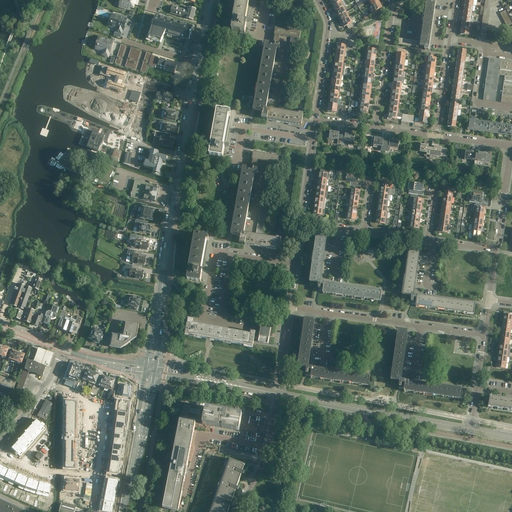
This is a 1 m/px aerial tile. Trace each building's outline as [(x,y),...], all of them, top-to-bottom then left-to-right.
[(137,5),(137,0),(121,0),(120,7),(129,10),(129,7),(133,8),(134,5),(137,5)] [(231,31),(244,33),(245,33),(246,26),(246,22),(247,22),(247,21),(249,22),(250,19),(248,19),(250,0),(236,0),(233,19),(234,20),(233,23),(232,23),(232,26),(231,31)] [(429,50),(434,10),(436,1),(432,0),(431,0),(431,2),(424,1),(419,41),(418,46),(425,47),(424,50),(429,50)] [(336,11),(346,6),(343,1),(341,2),(333,6),(336,11)] [(382,7),(379,2),(371,6),(374,12),(382,8),(382,7)] [(173,6),(170,13),(185,18),(191,19),(193,20),(196,10),(188,7),(188,8),(186,7),(185,10),(173,6)] [(347,8),(346,6),(336,11),(338,16),(346,12),(345,9),(347,8)] [(349,18),(346,12),(338,16),(341,22),(349,18)] [(112,24),(111,27),(116,29),(115,32),(114,36),(119,37),(121,34),(124,26),(125,23),(125,22),(126,18),(115,15),(113,19),(114,19),(113,23),(112,23),(111,24),(112,24)] [(189,40),(193,26),(189,25),(155,15),(149,39),(160,42),(165,32),(167,33),(167,34),(168,34),(185,39),(185,38),(189,40)] [(352,16),(349,18),(341,22),(344,27),(347,26),(348,29),(353,26),(352,23),(351,20),(353,19),(352,16)] [(253,110),(263,112),(262,115),(262,116),(262,118),(261,118),(267,119),(267,120),(288,124),(288,125),(303,129),(306,123),(306,122),(302,120),(303,114),(299,113),(298,115),(284,113),(284,112),(278,110),(266,108),(276,49),(280,50),(280,49),(279,49),(280,47),(279,46),(280,45),(278,45),(280,36),(291,38),(298,39),(300,39),(301,33),(301,32),(275,27),(274,34),(274,35),(275,35),(273,43),(273,44),(265,42),(253,110)] [(113,41),(101,38),(100,42),(101,42),(99,46),(97,50),(103,52),(102,55),(108,57),(111,49),(110,49),(113,41)] [(121,44),(116,63),(121,65),(126,45),(121,44)] [(368,49),(367,51),(367,54),(376,56),(376,53),(377,50),(375,50),(375,46),(368,45),(368,49),(367,49),(368,49)] [(397,51),(397,53),(396,56),(396,59),(405,60),(406,54),(409,55),(410,51),(397,49),(397,51)] [(498,75),(500,60),(489,58),(486,76),(498,78),(499,75),(498,75)] [(174,74),(175,70),(177,64),(175,63),(167,60),(167,61),(165,60),(162,70),(164,70),(174,74)] [(504,76),(507,61),(500,60),(498,75),(499,75),(504,76)] [(106,68),(104,74),(108,75),(108,76),(109,74),(113,76),(111,82),(110,81),(108,88),(109,88),(109,89),(120,92),(121,92),(123,88),(124,88),(125,88),(121,87),(122,86),(122,85),(117,84),(119,77),(124,79),(123,78),(125,73),(121,72),(120,73),(118,72),(118,71),(106,67),(106,68)] [(373,77),(373,74),(364,72),(362,72),(361,78),(363,78),(372,79),(372,80),(374,80),(374,77),(373,77)] [(496,96),(498,78),(486,76),(484,94),(487,95),(490,95),(493,95),(496,96)] [(511,86),(511,76),(511,77),(505,76),(503,85),(511,86)] [(511,86),(503,85),(502,97),(505,97),(508,97),(511,98),(511,86)] [(132,92),(130,98),(138,100),(137,102),(137,103),(140,93),(141,93),(135,91),(135,92),(130,91),(132,92)] [(173,97),(174,96),(173,95),(174,94),(164,92),(164,94),(157,93),(156,98),(156,100),(172,103),(172,102),(173,100),(172,100),(173,97)] [(342,106),(337,105),(329,104),(327,104),(326,107),(328,107),(327,111),(328,111),(328,112),(332,113),(332,112),(337,113),(337,112),(336,112),(337,111),(337,108),(342,109),(342,106)] [(175,116),(176,113),(171,112),(172,109),(169,108),(168,112),(165,111),(164,119),(175,121),(176,116),(175,116)] [(225,143),(230,116),(231,116),(231,112),(223,111),(219,110),(217,110),(211,144),(212,144),(211,148),(210,148),(210,150),(209,155),(223,158),(224,150),(223,150),(224,146),(225,146),(227,146),(228,143),(227,143),(225,143)] [(474,131),(475,120),(469,119),(468,128),(467,130),(474,131)] [(174,126),(167,125),(167,122),(160,120),(159,124),(162,124),(161,131),(174,133),(174,129),(173,129),(174,126)] [(86,138),(84,145),(91,148),(92,148),(93,147),(94,147),(93,150),(98,152),(102,144),(101,143),(101,142),(103,142),(105,137),(88,130),(87,130),(88,130),(86,135),(95,139),(95,141),(86,138)] [(329,139),(337,140),(336,145),(340,145),(342,137),(342,136),(339,135),(339,133),(330,131),(329,139)] [(169,134),(155,132),(155,136),(161,138),(159,145),(172,147),(174,140),(168,139),(169,134)] [(342,136),(342,137),(340,145),(344,146),(347,146),(347,144),(353,145),(354,142),(353,142),(355,135),(345,133),(345,136),(342,136)] [(385,152),(386,143),(387,142),(383,142),(384,139),(374,138),(373,145),(373,147),(379,148),(378,151),(385,152)] [(387,142),(386,143),(385,152),(385,155),(387,156),(387,154),(389,154),(389,152),(389,153),(390,149),(398,150),(399,141),(390,140),(389,142),(387,142)] [(429,160),(430,158),(431,150),(431,148),(428,148),(428,145),(421,144),(420,149),(420,152),(424,153),(424,157),(427,158),(427,159),(429,160)] [(431,148),(431,150),(430,158),(435,159),(435,155),(441,155),(440,156),(445,157),(446,156),(446,153),(447,149),(442,148),(442,147),(434,146),(434,148),(431,148)] [(111,153),(109,158),(117,161),(121,151),(115,149),(113,154),(111,153)] [(146,160),(144,167),(153,170),(152,172),(160,174),(163,163),(165,164),(167,156),(158,154),(159,152),(151,150),(148,161),(146,160)] [(474,165),(476,154),(473,154),(473,152),(465,151),(464,158),(465,158),(464,159),(471,160),(470,164),(474,165)] [(126,152),(124,163),(130,164),(132,153),(127,152),(126,152)] [(276,240),(264,238),(262,237),(262,236),(256,235),(244,233),(254,174),(257,174),(258,171),(257,171),(257,169),(256,169),(258,160),(269,162),(275,163),(277,164),(278,156),(253,152),(252,159),(253,159),(253,160),(252,160),(251,168),(243,167),(231,234),(231,235),(241,236),(240,240),(239,243),(245,244),(245,245),(266,248),(265,249),(266,249),(281,253),(284,247),(280,244),(281,238),(276,237),(276,240)] [(479,155),(476,154),(474,165),(478,165),(479,162),(485,163),(486,161),(489,160),(489,155),(486,155),(487,154),(479,152),(479,155)] [(95,157),(85,154),(83,160),(93,163),(95,157)] [(96,166),(86,163),(83,170),(93,173),(96,166)] [(328,180),(330,171),(320,170),(320,173),(318,173),(319,173),(318,179),(327,180),(328,180)] [(358,186),(361,187),(361,183),(358,182),(358,181),(358,180),(358,176),(347,174),(346,181),(351,182),(350,186),(352,186),(352,185),(358,186)] [(150,184),(135,181),(131,198),(146,202),(146,200),(155,202),(155,200),(156,200),(158,191),(157,191),(158,188),(150,187),(150,184)] [(424,184),(423,184),(412,183),(409,182),(409,183),(409,182),(407,190),(409,190),(408,194),(417,195),(418,192),(421,192),(422,192),(422,191),(423,191),(424,184)] [(453,192),(453,189),(444,187),(444,190),(444,191),(443,196),(452,198),(453,192)] [(483,193),(481,193),(477,193),(471,192),(470,198),(470,202),(474,203),(473,204),(476,205),(476,204),(483,205),(483,200),(482,200),(483,193)] [(147,208),(147,206),(140,204),(140,207),(141,208),(140,212),(139,212),(138,212),(153,215),(154,210),(147,208)] [(482,208),(483,205),(476,204),(476,205),(475,207),(476,207),(475,213),(484,214),(485,209),(486,209),(486,208),(482,208)] [(152,220),(153,215),(138,212),(140,213),(139,217),(137,217),(137,220),(144,221),(145,219),(152,220)] [(144,221),(136,220),(135,224),(138,224),(137,232),(139,232),(140,233),(140,232),(150,234),(150,233),(152,233),(152,230),(151,230),(151,229),(150,229),(151,226),(150,226),(143,225),(144,221)] [(481,238),(482,232),(471,231),(471,233),(472,234),(472,237),(471,237),(471,239),(475,240),(476,238),(481,238)] [(365,288),(324,282),(320,282),(327,235),(316,233),(309,282),(319,283),(318,284),(318,288),(320,289),(323,289),(322,293),(380,301),(382,290),(382,291),(365,288)] [(135,249),(147,251),(149,242),(143,241),(144,237),(131,234),(130,240),(137,241),(135,249)] [(209,241),(208,238),(208,237),(195,234),(189,268),(190,268),(189,272),(188,272),(187,275),(188,275),(187,280),(200,282),(202,275),(201,275),(202,271),(203,271),(203,270),(205,271),(206,268),(205,268),(203,268),(208,241),(209,241)] [(475,304),(417,295),(413,295),(420,248),(409,246),(402,295),(412,296),(411,297),(411,302),(416,302),(415,306),(473,315),(475,303),(475,304)] [(133,263),(145,265),(146,256),(140,255),(141,252),(129,249),(128,254),(134,255),(133,263)] [(130,278),(142,280),(144,271),(138,270),(138,266),(126,264),(125,269),(132,270),(130,278)] [(41,280),(35,278),(32,288),(38,290),(41,280)] [(16,307),(15,310),(22,312),(23,309),(24,310),(32,289),(18,284),(10,305),(16,307)] [(128,306),(127,309),(136,311),(137,308),(137,305),(139,305),(140,298),(130,297),(129,296),(128,301),(127,306),(128,306)] [(46,312),(44,316),(42,323),(46,324),(48,325),(51,319),(53,319),(55,318),(59,308),(53,306),(51,312),(49,311),(46,312)] [(24,319),(23,321),(27,323),(29,323),(30,324),(34,313),(34,311),(27,308),(26,313),(25,313),(26,313),(25,315),(24,318),(23,319),(24,319)] [(23,313),(22,312),(15,310),(14,309),(12,317),(20,320),(21,316),(23,313)] [(65,331),(69,322),(63,320),(66,313),(61,312),(57,322),(56,326),(60,328),(60,329),(65,331)] [(504,314),(503,320),(511,321),(511,315),(510,315),(510,312),(504,312),(504,314),(503,314),(504,314)] [(42,321),(44,316),(39,314),(38,317),(34,315),(31,324),(37,326),(38,322),(41,323),(42,321)] [(77,317),(76,321),(70,319),(69,322),(65,331),(71,333),(73,330),(74,331),(74,330),(76,331),(76,332),(77,330),(81,319),(77,317)] [(253,347),(254,338),(255,336),(255,332),(251,331),(250,334),(192,323),(192,322),(192,320),(193,320),(193,319),(188,318),(188,319),(187,321),(185,335),(206,339),(214,340),(252,347),(252,348),(252,347),(253,347)] [(304,318),(297,366),(307,368),(306,369),(306,373),(308,373),(311,374),(310,378),(368,386),(370,375),(312,367),(308,366),(315,320),(315,319),(304,318)] [(272,323),(262,321),(259,336),(255,336),(254,338),(259,339),(258,342),(268,344),(269,336),(271,336),(272,334),(270,333),(272,323)] [(134,338),(136,338),(137,338),(139,324),(126,322),(125,330),(118,335),(113,334),(110,347),(118,349),(121,349),(123,347),(131,342),(130,341),(131,340),(131,341),(132,341),(133,341),(133,340),(133,339),(134,338)] [(100,331),(93,329),(90,338),(90,340),(94,341),(94,342),(98,343),(99,341),(102,343),(105,335),(102,333),(102,332),(100,331)] [(463,388),(405,380),(401,379),(408,333),(397,331),(391,380),(399,381),(399,382),(399,386),(401,387),(401,386),(404,387),(404,391),(462,399),(463,388)] [(54,354),(37,348),(32,362),(49,368),(54,354)] [(7,356),(6,360),(8,361),(10,361),(11,361),(14,362),(18,352),(14,351),(12,350),(9,356),(7,356)] [(22,354),(18,352),(17,355),(15,361),(14,362),(15,361),(18,363),(17,364),(20,365),(24,355),(22,354)] [(25,359),(22,369),(30,372),(34,373),(34,374),(36,375),(37,374),(41,376),(45,367),(25,359)] [(67,378),(66,380),(75,384),(76,381),(77,381),(77,382),(78,382),(79,377),(83,368),(82,367),(81,366),(80,366),(79,366),(78,365),(76,365),(72,364),(67,378)] [(89,381),(93,372),(90,371),(89,371),(87,370),(84,379),(83,379),(83,380),(89,382),(89,381)] [(96,373),(93,372),(89,381),(92,382),(92,383),(95,384),(99,375),(97,374),(96,373)] [(0,396),(10,400),(16,382),(13,381),(6,379),(0,376),(0,396)] [(105,387),(109,378),(106,377),(105,377),(103,376),(99,386),(101,386),(102,385),(105,387)] [(62,377),(60,383),(61,384),(73,388),(75,384),(66,380),(66,378),(62,377)] [(109,378),(105,387),(105,388),(111,390),(114,380),(112,380),(112,379),(109,378)] [(124,385),(122,396),(129,398),(131,391),(132,391),(132,387),(131,387),(132,387),(129,386),(125,384),(124,385)] [(107,399),(110,400),(113,402),(115,392),(112,390),(112,392),(111,392),(110,391),(107,399)] [(511,399),(490,396),(488,407),(511,410),(511,399)] [(46,400),(37,416),(45,420),(48,415),(47,414),(52,404),(48,402),(46,400)] [(178,511),(195,423),(203,425),(206,407),(185,403),(184,404),(183,404),(183,405),(164,501),(163,509),(178,511)] [(242,414),(206,407),(203,425),(233,430),(239,431),(242,414)] [(35,419),(31,423),(39,430),(41,429),(43,426),(45,425),(42,422),(40,423),(35,419)] [(31,423),(28,427),(36,434),(39,430),(31,423)] [(28,427),(24,431),(25,431),(32,438),(36,434),(28,427)] [(25,431),(21,435),(29,443),(32,439),(32,438),(25,431)] [(21,435),(17,439),(18,440),(25,447),(29,443),(21,435)] [(18,440),(14,444),(22,451),(25,447),(18,440)] [(10,448),(13,451),(14,453),(15,452),(18,455),(22,451),(14,444),(10,448)] [(231,503),(235,493),(235,492),(236,490),(238,491),(238,490),(239,488),(237,487),(241,477),(242,474),(244,475),(244,474),(244,472),(245,472),(243,471),(245,465),(247,459),(214,452),(192,511),(227,511),(229,508),(230,506),(232,506),(233,504),(231,503)] [(3,467),(0,474),(0,476),(4,479),(8,469),(3,467)] [(8,469),(4,479),(9,481),(11,477),(13,471),(11,470),(8,469)] [(11,477),(9,481),(14,483),(18,473),(13,471),(11,477)] [(18,473),(14,483),(19,485),(23,476),(18,473)] [(23,476),(19,485),(24,488),(28,478),(23,476)] [(28,478),(24,488),(30,490),(34,480),(28,478)] [(62,484),(62,492),(72,493),(73,480),(70,480),(69,479),(68,479),(67,480),(66,483),(66,484),(62,484)] [(34,480),(30,490),(36,492),(39,482),(34,480)] [(39,482),(36,492),(42,493),(45,483),(39,482)] [(45,483),(42,493),(48,495),(49,495),(49,494),(50,491),(49,491),(50,484),(45,483)] [(0,499),(0,511),(24,511),(25,511),(0,499)]
